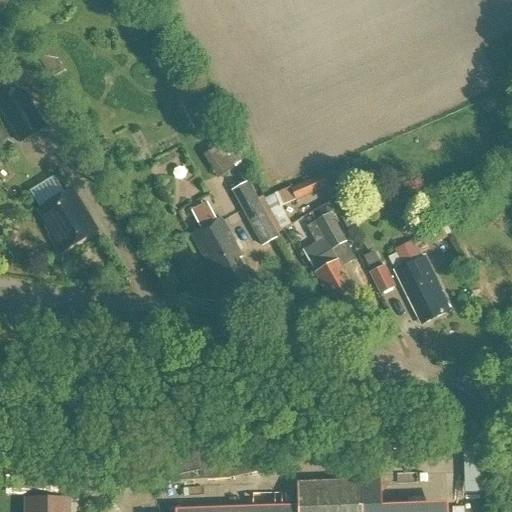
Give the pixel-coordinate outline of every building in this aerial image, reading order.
[(0,109),(21,144),(45,129),(24,95),(0,109)] [(221,146),(204,157),(219,179),(235,168),(236,169),(242,165),(240,161),(241,161),(234,150),(227,155),(221,146)] [(348,166),(292,190),(292,191),(297,202),(329,188),(330,189),(354,179),(348,166)] [(263,248),(280,238),(249,183),(232,193),(263,248)] [(71,193),(40,211),(53,234),(50,236),(61,255),(96,234),(71,193)] [(356,262),(330,215),(314,224),(331,253),(310,265),(336,312),(358,300),(341,270),(356,262)] [(249,284),(237,261),(241,259),(221,221),(191,237),(205,263),(208,262),(217,280),(221,278),(229,294),(249,284)] [(424,259),(420,261),(411,243),(394,251),(403,270),(394,274),(421,327),(450,312),(424,259)] [(379,298),(395,290),(384,268),(369,275),(379,298)] [(464,448),(463,492),(483,492),(483,448),(464,448)] [(258,450),(157,455),(158,485),(229,481),(260,474),(258,450)] [(58,459),(6,459),(6,498),(58,498),(58,459)] [(362,511),(362,483),(297,485),(297,511),(362,511)] [(25,511),(69,511),(69,501),(26,502),(25,511)]
